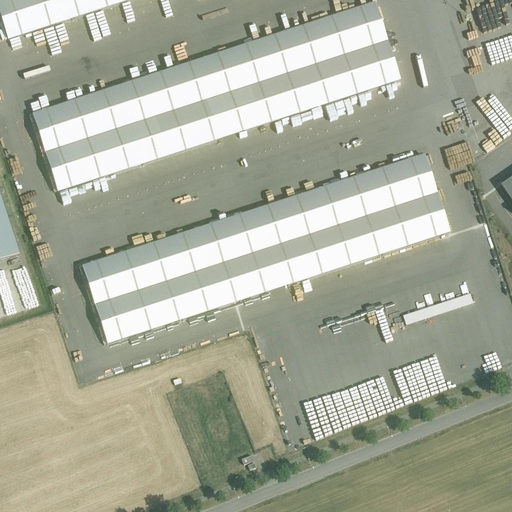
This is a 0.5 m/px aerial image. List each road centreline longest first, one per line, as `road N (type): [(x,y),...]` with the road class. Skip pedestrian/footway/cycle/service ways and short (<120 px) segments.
road 1 (unknown): [(11,100),(40,186),(77,194),(415,95),(386,0)]
road 2 (unknown): [(11,100),(345,0)]
road 3 (tertiary): [(211,511),(511,390)]
road 4 (unknown): [(0,56),(190,0)]
